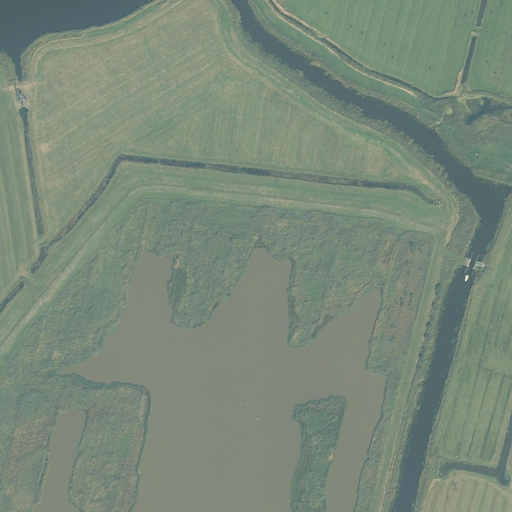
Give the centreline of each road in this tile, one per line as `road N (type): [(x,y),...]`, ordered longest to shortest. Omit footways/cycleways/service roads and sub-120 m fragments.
road 1 (track): [(468,261),(439,252),(443,231),(383,208),(140,184),(0,347)]
road 2 (track): [(217,0),(243,57),(421,171),(444,197),(443,231)]
road 3 (track): [(511,174),(474,159),(437,118),(348,77),(278,29),(254,0)]
road 4 (track): [(439,252),(376,511)]
road 5 (track): [(115,34),(48,47),(26,85),(8,85),(0,72)]
